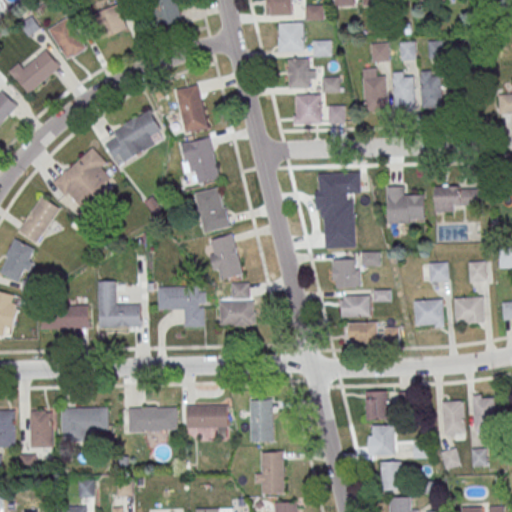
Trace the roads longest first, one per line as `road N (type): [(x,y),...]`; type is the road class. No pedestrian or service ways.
road 1 (tertiary): [(345,511),(223,0)]
road 2 (residential): [(511,355),(326,369),(0,370)]
road 3 (residential): [(233,41),(170,57),(91,96),(0,185)]
road 4 (residential): [(511,143),(259,151)]
